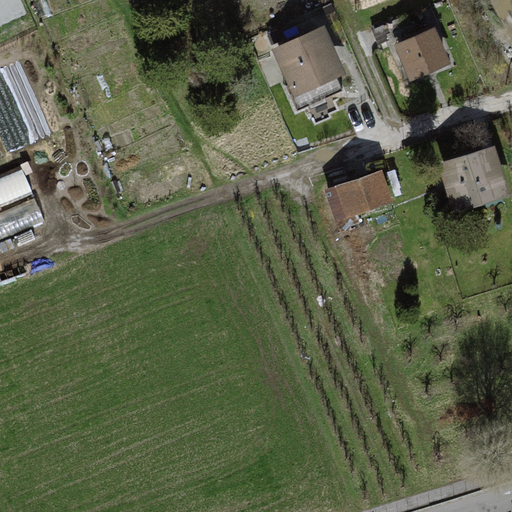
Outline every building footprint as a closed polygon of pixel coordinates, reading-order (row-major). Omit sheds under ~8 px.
[(321,22),(270,46),(292,93),(343,69),(321,22)] [(432,26),(389,45),(406,84),(449,65),(432,26)] [(491,146),(434,162),(449,214),(506,198),(491,146)] [(23,161),(0,170),(0,198),(33,185),(23,161)] [(378,170),(321,189),(333,223),(389,204),(378,170)]
